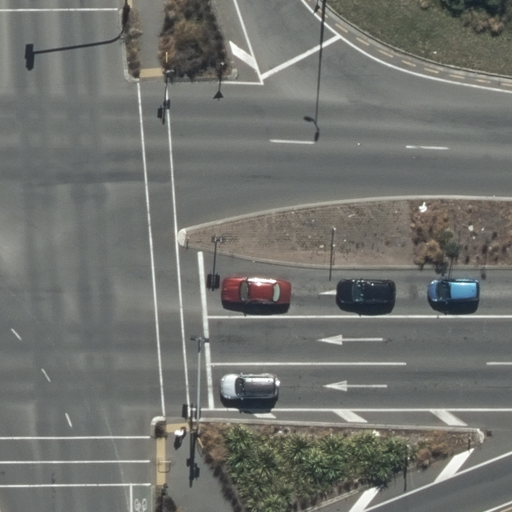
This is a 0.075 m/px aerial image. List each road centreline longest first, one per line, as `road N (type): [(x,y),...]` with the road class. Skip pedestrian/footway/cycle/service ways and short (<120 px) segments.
road 1 (trunk): [(52,164),(511,158)]
road 2 (trunk): [(511,361),(74,361)]
road 3 (trunk): [(264,0),(303,59),(352,90),(511,142)]
road 4 (secondary): [(52,164),(74,361)]
road 5 (secondary): [(37,0),(52,164)]
road 6 (secondary): [(74,361),(84,511)]
